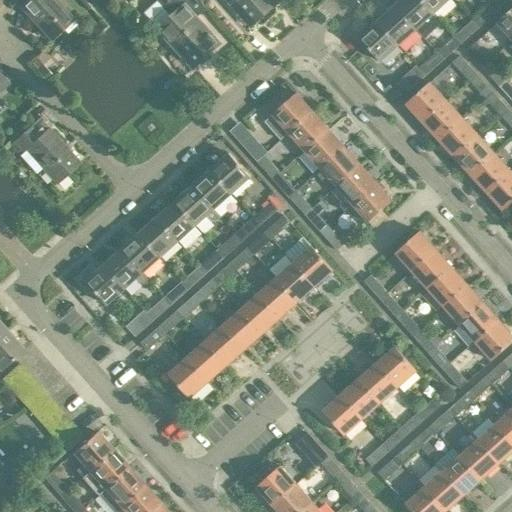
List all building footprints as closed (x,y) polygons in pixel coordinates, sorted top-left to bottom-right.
[(50,40),(73,19),(55,0),(26,0),(19,6),(50,40)] [(144,13),(159,29),(193,68),(220,45),(196,19),(207,9),(198,0),(158,0),(144,13)] [(227,0),(252,27),(279,3),(276,0),(227,0)] [(400,0),(395,5),(417,30),(434,14),(421,0),(400,0)] [(421,0),(434,14),(449,0),(421,0)] [(488,0),(488,1),(490,4),(497,12),(510,0),(488,0)] [(489,5),(472,20),(478,27),(479,28),(497,12),(490,4),(489,5)] [(377,21),(399,46),(417,30),(395,5),(377,21)] [(511,8),(497,22),(511,39),(511,8)] [(472,20),(454,37),(461,45),(479,28),(478,27),(472,20)] [(381,63),(399,46),(377,21),(359,38),(381,63)] [(454,37),(437,52),(444,60),(453,51),(461,45),(454,37)] [(466,51),(482,68),(490,61),(474,44),(466,51)] [(420,68),(419,68),(426,76),(444,60),(437,52),(420,68)] [(460,56),(452,63),(468,80),(476,73),(460,56)] [(482,68),(498,85),(506,78),(490,61),(482,68)] [(416,65),(398,82),(408,93),(426,76),(419,68),(420,68),(417,65),(416,65)] [(476,73),(468,80),(484,98),(492,90),(476,73)] [(498,85),(511,100),(511,85),(506,78),(498,85)] [(406,105),(422,122),(446,100),(430,82),(406,105)] [(492,90),(484,98),(500,115),(507,108),(492,90)] [(281,140),(288,133),(313,111),(297,93),(265,122),(281,140)] [(446,100),(422,122),(438,140),(462,117),(446,100)] [(511,112),(507,108),(500,115),(511,128),(511,112)] [(313,111),(288,133),(304,150),(328,129),(313,111)] [(462,117),(438,140),(453,157),(478,135),(462,117)] [(31,125),(9,144),(18,155),(36,174),(42,169),(55,183),(78,162),(48,128),(40,135),(31,125)] [(328,129),(304,150),(320,168),(344,147),(328,129)] [(252,133),(240,143),(256,161),(257,161),(268,151),(252,133)] [(478,135),(453,157),(469,174),(493,152),(478,135)] [(344,147),(320,168),(335,186),(360,164),(344,147)] [(257,161),(256,161),(272,178),(280,171),(266,156),(269,153),(268,151),(257,161)] [(493,152),(469,174),(485,191),(509,169),(493,152)] [(229,153),(211,169),(233,194),(251,178),(229,153)] [(335,186),(346,197),(340,202),(340,207),(343,210),(376,182),(360,164),(335,186)] [(211,169),(193,185),(215,210),(233,194),(211,169)] [(511,172),(509,169),(485,191),(501,209),(511,199),(511,172)] [(280,171),(272,178),(288,197),(294,193),(292,191),(295,188),(280,171)] [(376,182),(343,210),(345,211),(352,205),(368,222),(392,201),(376,182)] [(193,185),(175,201),(197,226),(207,217),(211,222),(216,222),(222,218),(215,210),(193,185)] [(294,193),(288,197),(303,214),(311,207),(295,188),(292,191),(294,193)] [(175,201),(158,216),(179,241),(197,226),(175,201)] [(272,202),(254,218),(261,226),(279,209),(272,202)] [(311,207),(303,214),(320,233),(324,229),(323,227),(327,224),(311,207)] [(284,215),(266,232),(273,240),(291,223),(284,215)] [(158,216),(139,232),(161,257),(179,241),(158,216)] [(254,218),(236,234),(243,242),(261,226),(254,218)] [(324,229),(320,233),(337,251),(345,244),(327,224),(323,227),(324,229)] [(419,231),(395,252),(411,271),(436,249),(419,231)] [(139,232),(121,248),(143,273),(161,257),(139,232)] [(266,232),(248,247),(255,255),(273,240),(266,232)] [(236,234),(218,250),(225,258),(243,242),(236,234)] [(293,263),(315,287),(333,270),(312,246),(293,263)] [(248,247),(230,263),(237,271),(255,255),(248,247)] [(121,248),(103,263),(125,289),(136,279),(141,285),(145,285),(150,281),(143,273),(121,248)] [(436,249),(411,271),(426,288),(451,266),(436,249)] [(218,250),(201,265),(208,273),(225,258),(218,250)] [(103,263),(85,280),(107,305),(125,289),(103,263)] [(230,263),(212,279),(219,287),(237,271),(230,263)] [(275,278),(297,303),(315,287),(293,263),(275,278)] [(201,265),(182,282),(189,290),(208,273),(201,265)] [(451,266),(426,288),(442,306),(467,284),(451,266)] [(364,282),(379,299),(387,292),(372,274),(364,282)] [(258,294),(279,319),(297,303),(275,278),(258,294)] [(212,279),(194,295),(201,303),(219,287),(212,279)] [(182,282),(164,298),(171,306),(189,290),(182,282)] [(467,284),(442,306),(459,324),(483,302),(467,284)] [(379,299),(395,316),(403,309),(387,292),(379,299)] [(240,310),(261,334),(279,319),(258,294),(240,310)] [(194,295),(176,311),(184,319),(201,303),(194,295)] [(164,298),(148,313),(147,313),(153,321),(154,321),(171,306),(164,298)] [(483,302),(459,324),(474,342),(499,320),(483,302)] [(395,316),(411,334),(419,327),(403,309),(395,316)] [(126,326),(136,337),(154,321),(153,321),(147,313),(148,313),(145,310),(126,326)] [(222,326),(244,350),(261,334),(240,310),(222,326)] [(176,311),(159,327),(166,335),(184,319),(176,311)] [(511,334),(499,320),(474,342),(491,360),(511,340),(511,334)] [(204,342),(226,366),(244,350),(222,326),(204,342)] [(159,327),(140,343),(148,351),(166,335),(159,327)] [(411,334),(427,352),(435,345),(419,327),(411,334)] [(6,330),(0,334),(0,369),(23,349),(6,330)] [(187,358),(208,382),(226,366),(204,342),(187,358)] [(427,352),(444,371),(447,368),(445,366),(450,362),(445,356),(435,345),(427,352)] [(376,363),(398,388),(416,372),(394,347),(376,363)] [(511,352),(502,362),(509,369),(511,367),(511,352)] [(190,398),(208,382),(187,358),(168,374),(190,398)] [(460,389),(468,382),(475,377),(466,367),(460,373),(458,371),(451,363),(450,362),(445,366),(447,368),(444,371),(460,389)] [(502,362),(484,378),(492,385),(509,369),(502,362)] [(19,363),(2,379),(10,388),(27,372),(19,363)] [(358,379),(380,404),(398,388),(376,363),(358,379)] [(27,372),(10,388),(18,398),(36,382),(27,372)] [(484,378),(467,393),(474,401),(492,385),(484,378)] [(341,395),(363,419),(380,404),(358,379),(341,395)] [(36,382),(18,398),(25,406),(43,390),(36,382)] [(43,390),(25,406),(33,415),(51,399),(43,390)] [(467,393),(449,409),(456,417),(474,401),(467,393)] [(344,436),(363,419),(341,395),(322,411),(344,436)] [(438,395),(419,412),(426,420),(445,403),(438,395)] [(51,399),(33,415),(41,424),(59,408),(51,399)] [(59,408),(41,424),(49,433),(67,417),(59,408)] [(511,408),(494,424),(511,444),(511,408)] [(449,409),(430,426),(433,429),(435,427),(438,431),(437,432),(438,433),(456,417),(449,409)] [(419,412),(401,427),(408,436),(426,420),(419,412)] [(67,417),(49,433),(57,442),(75,426),(67,417)] [(477,440),(498,465),(511,452),(511,444),(494,424),(477,440)] [(75,426),(57,442),(65,451),(83,436),(75,426)] [(430,426),(414,441),(421,449),(438,433),(437,432),(438,431),(435,427),(433,429),(430,426)] [(401,427),(384,443),(391,451),(408,436),(401,427)] [(72,454),(82,465),(75,471),(81,477),(112,450),(96,432),(72,454)] [(321,463),(322,464),(324,461),(322,459),(327,454),(309,433),(296,444),(317,467),(321,463)] [(459,456),(481,480),(498,465),(477,440),(459,456)] [(414,441),(395,457),(402,465),(421,449),(414,441)] [(373,467),(391,451),(384,443),(365,459),(373,467)] [(112,450),(81,477),(96,495),(127,468),(112,450)] [(322,464),(337,481),(344,474),(327,454),(322,459),(324,461),(322,464)] [(441,472),(463,496),(481,480),(459,456),(441,472)] [(385,481),(402,465),(395,457),(378,473),(385,481)] [(256,488),(272,506),(296,485),(280,466),(256,488)] [(127,468),(96,495),(111,511),(114,511),(120,508),(119,507),(143,485),(127,468)] [(423,488),(444,511),(445,511),(463,496),(441,472),(423,488)] [(337,481),(352,499),(360,492),(344,474),(337,481)] [(58,478),(50,485),(60,496),(68,489),(58,478)] [(119,507),(120,508),(123,511),(149,511),(159,503),(143,485),(119,507)] [(296,485),(272,506),(277,511),(301,511),(312,503),(296,485)] [(411,511),(444,511),(423,488),(405,504),(411,511)] [(68,489),(60,496),(73,511),(77,511),(83,506),(68,489)] [(352,499),(364,511),(373,511),(376,510),(360,492),(352,499)] [(166,511),(159,503),(149,511),(166,511)] [(320,511),(312,503),(301,511),(320,511)]
